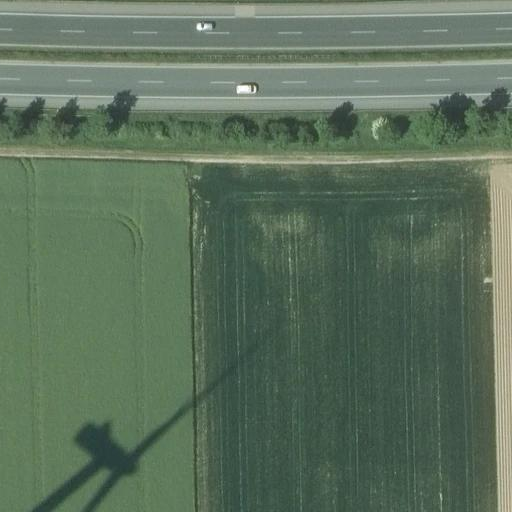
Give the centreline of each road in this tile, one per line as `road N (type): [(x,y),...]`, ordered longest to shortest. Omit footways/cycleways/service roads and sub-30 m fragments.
road 1 (track): [(0,161),(216,172),(511,157)]
road 2 (motorway): [(511,30),(0,41)]
road 3 (motorway): [(0,95),(511,89)]
